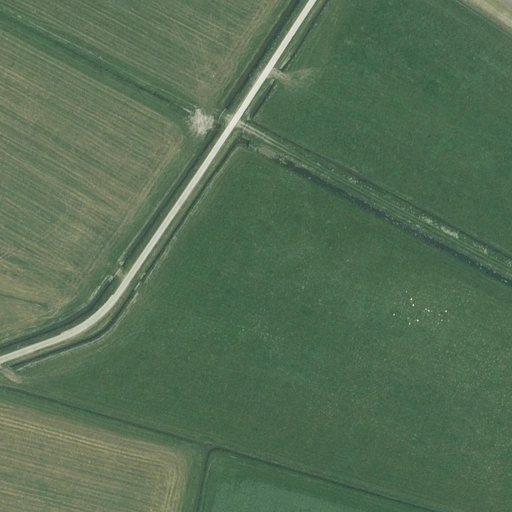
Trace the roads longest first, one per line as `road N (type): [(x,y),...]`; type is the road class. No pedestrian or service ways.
road 1 (unclassified): [(0,360),(71,333),(112,301),(312,0)]
road 2 (track): [(511,269),(212,108)]
